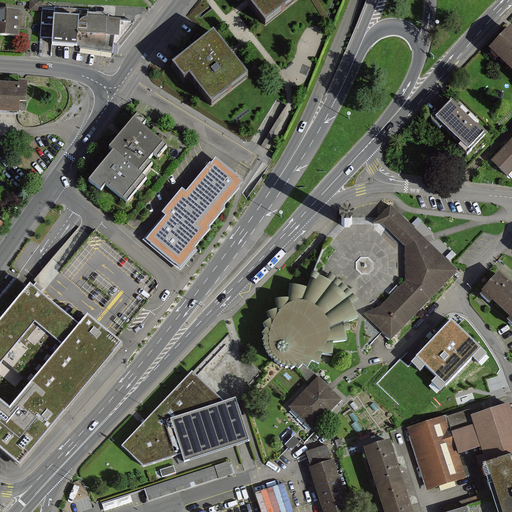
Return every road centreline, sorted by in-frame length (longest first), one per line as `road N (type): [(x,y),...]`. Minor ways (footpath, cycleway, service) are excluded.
road 1 (primary): [(153,363),(319,198)]
road 2 (primary): [(277,186),(153,363)]
road 3 (tertiary): [(354,0),(277,186)]
road 4 (primary): [(371,141),(510,0)]
road 5 (residential): [(511,384),(460,297),(463,282),(511,229)]
road 6 (residential): [(258,162),(123,78)]
road 7 (primary): [(358,50),(277,186)]
road 8 (residential): [(0,256),(83,137)]
road 9 (primary): [(61,465),(153,363)]
